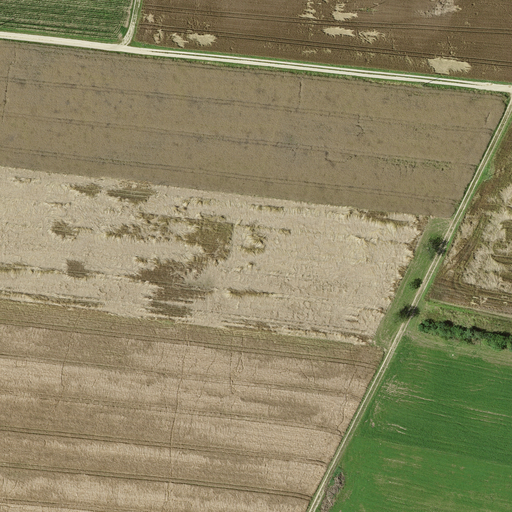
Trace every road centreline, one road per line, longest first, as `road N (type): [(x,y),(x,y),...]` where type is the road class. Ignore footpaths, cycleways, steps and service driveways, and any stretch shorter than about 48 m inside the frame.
road 1 (track): [(511,107),(314,511)]
road 2 (track): [(125,48),(511,89)]
road 3 (track): [(0,34),(125,48)]
